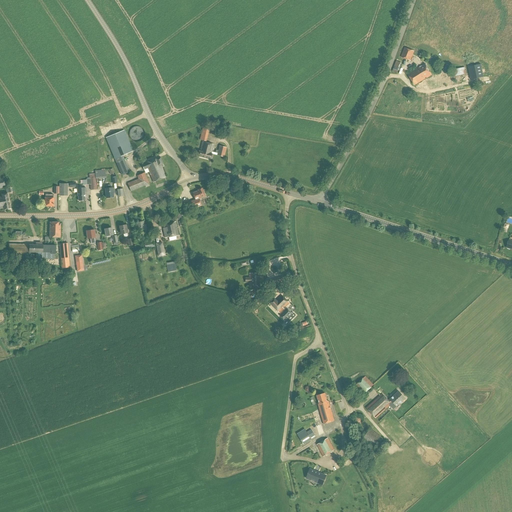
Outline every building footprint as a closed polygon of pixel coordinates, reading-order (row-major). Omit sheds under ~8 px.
[(410,60),(414,51),(405,48),(401,57),(410,60)] [(399,71),(401,65),(400,65),(401,63),(396,61),(392,71),(397,73),(398,70),(399,71)] [(415,85),(432,75),(425,64),(408,74),(415,85)] [(468,67),(470,80),(483,77),(481,64),(468,67)] [(454,77),(455,80),(465,78),(464,70),(453,72),(454,77)] [(137,142),(138,142),(139,142),(141,141),(142,140),(143,139),(143,138),(144,137),(145,136),(145,135),(145,133),(144,132),(144,131),(143,130),(142,128),(141,128),(140,127),(139,126),(138,126),(137,126),(136,126),(135,126),(134,127),(133,127),(132,128),(131,129),(130,130),(129,131),(129,133),(129,134),(129,135),(130,137),(130,138),(131,139),(132,140),(133,141),(134,141),(135,142),(137,142)] [(206,141),(209,129),(202,127),(200,140),(206,141)] [(106,138),(114,159),(123,155),(133,151),(124,130),(106,138)] [(212,152),(214,144),(205,142),(202,141),(200,151),(199,151),(198,156),(211,159),(212,154),(224,157),(226,147),(219,146),(218,151),(216,150),(215,153),(212,152)] [(166,177),(162,167),(164,166),(163,164),(160,157),(142,165),(144,169),(148,168),(153,182),(156,181),(166,177)] [(125,162),(117,165),(121,175),(129,171),(125,162)] [(97,189),(96,179),(106,178),(105,170),(95,171),(95,174),(89,174),(89,178),(87,178),(87,179),(87,185),(90,185),(90,190),(97,189)] [(145,174),(145,172),(137,176),(138,179),(127,183),(131,191),(149,183),(145,174)] [(68,196),(68,183),(60,183),(59,196),(68,196)] [(111,188),(111,185),(106,185),(106,189),(105,189),(106,198),(114,197),(113,193),(114,193),(114,188),(111,188)] [(85,200),(85,193),(86,193),(86,188),(77,188),(77,196),(78,196),(78,200),(79,200),(80,201),(82,201),(82,200),(85,200)] [(199,199),(205,196),(202,188),(198,190),(198,191),(193,193),(195,199),(186,203),(189,210),(201,206),(199,199)] [(2,196),(0,196),(0,208),(4,208),(4,209),(8,209),(9,208),(11,208),(8,194),(8,193),(7,192),(2,193),(2,196)] [(54,206),(54,197),(53,197),(53,194),(45,194),(46,197),(45,206),(49,206),(50,206),(52,207),(52,206),(54,206)] [(178,219),(182,218),(182,215),(187,213),(186,210),(183,211),(181,212),(177,213),(178,219)] [(144,225),(143,221),(137,223),(138,231),(139,231),(141,231),(141,233),(144,233),(144,230),(146,229),(145,225),(144,225)] [(60,237),(61,224),(59,222),(50,222),(50,223),(49,223),(49,225),(50,226),(50,237),(60,237)] [(165,238),(178,235),(176,222),(164,224),(164,228),(163,228),(165,238)] [(127,236),(127,233),(128,233),(126,225),(119,226),(121,235),(123,234),(124,237),(127,236)] [(106,236),(113,235),(112,228),(105,229),(106,236)] [(95,243),(94,238),(95,238),(94,230),(87,231),(88,239),(90,239),(91,244),(95,243)] [(145,249),(154,247),(152,234),(146,235),(148,242),(144,243),(145,249)] [(136,251),(144,250),(144,244),(144,243),(145,242),(145,237),(142,238),(143,244),(135,245),(136,251)] [(158,257),(165,255),(162,242),(155,243),(158,257)] [(68,243),(59,244),(59,245),(62,268),(70,267),(69,258),(68,250),(68,243)] [(56,254),(56,245),(28,245),(28,244),(8,244),(8,255),(29,255),(29,252),(36,252),(36,259),(54,259),(54,254),(56,254)] [(82,255),(75,256),(76,266),(77,267),(83,266),(83,265),(82,255)] [(250,288),(263,287),(263,273),(250,274),(250,288)] [(272,287),(285,283),(283,276),(269,281),(272,287)] [(281,284),(276,289),(280,294),(285,290),(281,284)] [(290,303),(282,295),(277,299),(276,298),(271,303),(278,311),(281,314),(279,316),(285,321),(290,316),(292,319),(295,316),(292,314),(287,308),(286,309),(285,308),(290,303)] [(363,393),(373,385),(365,376),(356,385),(363,393)] [(407,394),(416,392),(414,382),(405,384),(407,394)] [(397,406),(405,398),(399,391),(389,400),(382,393),(366,408),(376,418),(391,405),(393,407),(395,404),(397,406)] [(327,401),(325,393),(317,395),(319,404),(318,404),(324,424),(334,421),(328,400),(327,401)] [(297,434),(304,445),(312,440),(305,429),(297,434)] [(375,447),(382,438),(370,429),(363,438),(375,447)] [(328,438),(316,445),(320,451),(324,457),(325,458),(334,453),(333,450),(334,449),(328,438)] [(380,453),(387,443),(382,439),(375,449),(380,453)] [(319,484),(323,474),(310,468),(306,478),(311,480),(311,478),(315,480),(314,482),(319,484)]
